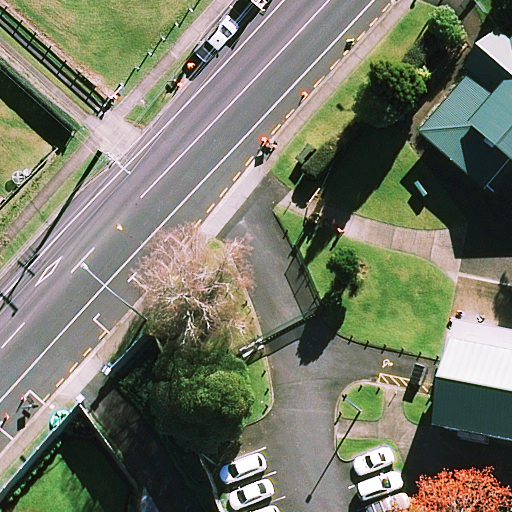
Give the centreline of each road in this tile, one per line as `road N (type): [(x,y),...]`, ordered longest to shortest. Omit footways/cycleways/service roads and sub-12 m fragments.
road 1 (tertiary): [(0,354),(325,0)]
road 2 (track): [(165,175),(0,24)]
